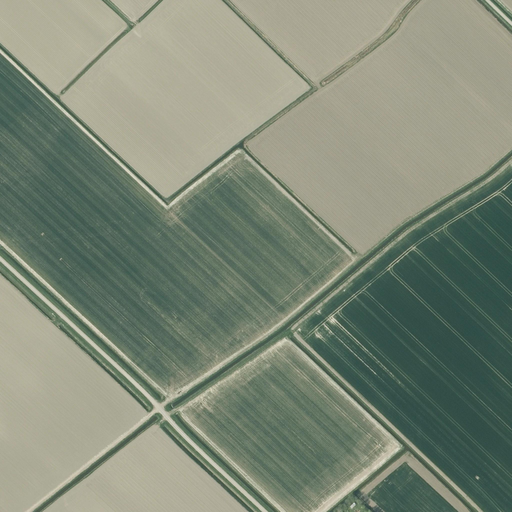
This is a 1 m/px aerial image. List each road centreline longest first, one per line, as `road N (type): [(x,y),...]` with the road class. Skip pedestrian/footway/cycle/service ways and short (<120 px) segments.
road 1 (track): [(165,416),(282,339),(417,225),(511,162)]
road 2 (unclassified): [(265,511),(0,258)]
road 3 (track): [(30,511),(158,408)]
